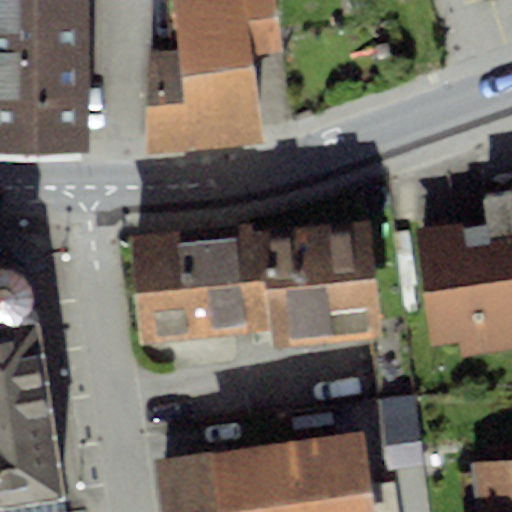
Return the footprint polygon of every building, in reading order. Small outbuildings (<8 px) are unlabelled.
[(0,0),(0,150),(89,150),(87,0),(0,0)] [(172,0),(181,48),(150,57),(150,151),(264,134),(251,48),(282,44),(275,0),(172,0)] [(380,231),(260,244),(276,356),(394,344),(380,231)] [(260,244),(141,257),(151,346),(270,332),(260,244)] [(32,257),(0,258),(0,505),(67,492),(32,257)] [(511,286),(429,297),(438,361),(511,351),(511,286)] [(362,431),(156,462),(163,511),(400,511),(396,481),(370,485),(362,431)] [(483,511),(511,511),(511,462),(478,467),(483,511)]
